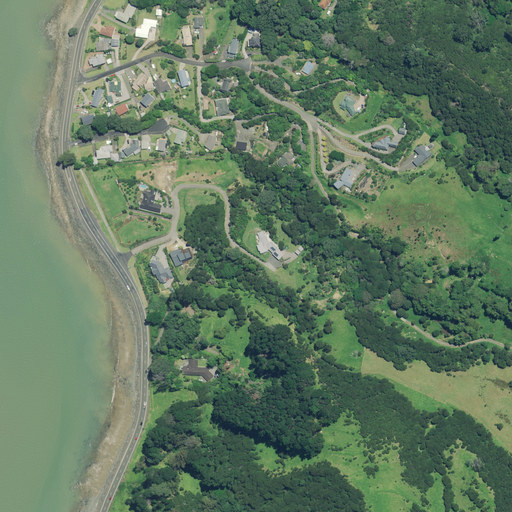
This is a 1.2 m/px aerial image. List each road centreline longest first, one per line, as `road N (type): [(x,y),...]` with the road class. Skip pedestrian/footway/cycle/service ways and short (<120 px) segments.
road 1 (track): [(511,337),(454,337),(404,321),(375,246),(351,235),(321,188),(312,126)]
road 2 (primary): [(108,511),(148,401),(144,314),(116,263)]
road 3 (residential): [(116,263),(172,232),(176,190),(190,184),(224,193),(228,233),(263,263)]
road 4 (residential): [(73,80),(157,54),(243,63)]
road 5 (primary): [(116,263),(78,200),(65,146)]
